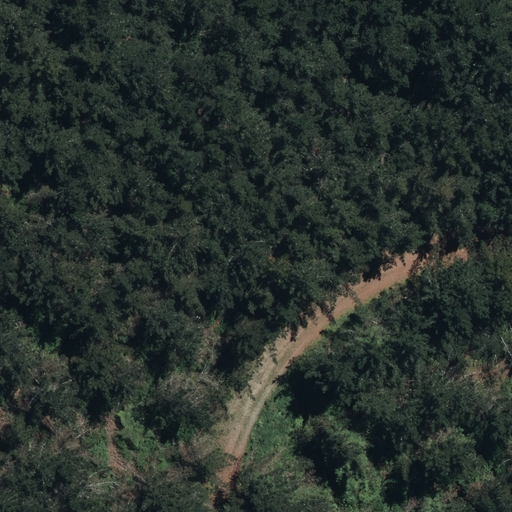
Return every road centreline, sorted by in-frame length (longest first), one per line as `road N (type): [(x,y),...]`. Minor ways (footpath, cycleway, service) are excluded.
road 1 (track): [(16,511),(7,430),(62,373),(117,276),(176,210),(293,140),(435,129),(511,99)]
road 2 (track): [(511,240),(296,311),(183,511)]
